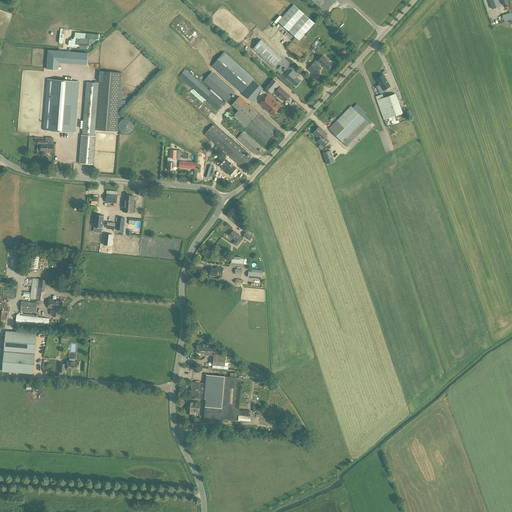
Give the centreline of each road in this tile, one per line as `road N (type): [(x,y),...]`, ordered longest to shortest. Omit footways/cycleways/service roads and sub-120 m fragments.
road 1 (unclassified): [(204,511),(175,431),(173,388),(182,275),(221,199)]
road 2 (unclassified): [(221,199),(238,191),(413,0)]
road 3 (unclassified): [(221,199),(204,188),(27,172),(0,156)]
